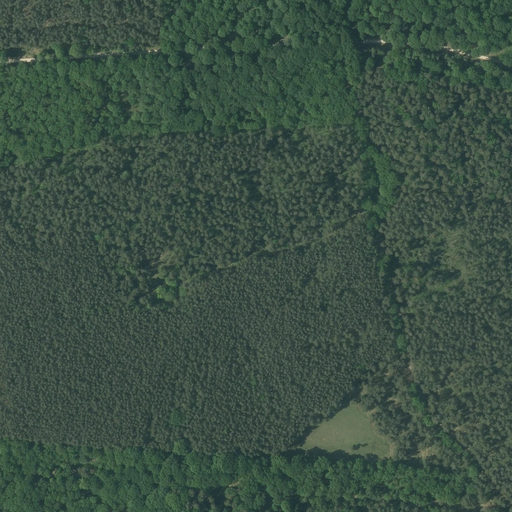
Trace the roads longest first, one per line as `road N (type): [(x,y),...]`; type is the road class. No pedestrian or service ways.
road 1 (track): [(0,469),(471,507),(493,483),(511,505)]
road 2 (track): [(511,64),(415,42),(356,41),(0,62)]
road 3 (track): [(493,483),(442,433),(411,376),(377,237),(398,189),(358,117),(356,41)]
